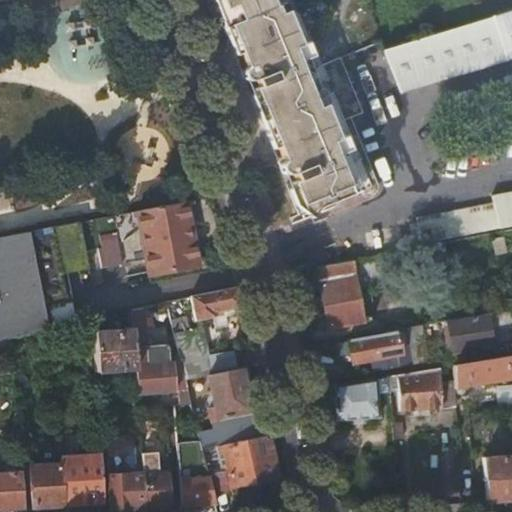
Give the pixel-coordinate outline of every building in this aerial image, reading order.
[(345,118),(361,111),(339,58),(322,65),(316,51),(305,56),(281,0),(212,0),(218,14),(225,11),(230,24),(224,27),(235,57),(245,53),(248,60),(251,67),(247,69),(244,73),(243,78),(244,81),(246,83),(251,84),(257,82),(259,88),(249,92),(259,117),(282,175),(295,208),(299,217),(338,202),(336,197),(369,184),(344,121),(346,120),(345,118)] [(511,10),(454,28),(386,50),(403,93),(478,70),(511,59),(511,10)] [(362,113),(361,111),(345,118),(346,120),(362,113)] [(336,197),(338,202),(371,189),(369,184),(336,197)] [(423,245),(428,244),(496,230),(511,226),(511,192),(494,196),(495,203),(418,218),(423,245)] [(199,263),(187,201),(138,211),(149,273),(199,263)] [(52,227),(26,232),(40,302),(66,296),(52,227)] [(26,232),(0,237),(0,338),(11,336),(45,329),(40,302),(26,232)] [(100,233),(101,265),(120,264),(119,232),(100,233)] [(506,236),(494,237),(497,254),(508,252),(506,236)] [(326,246),(306,255),(312,266),(331,258),(326,246)] [(408,250),(385,255),(392,289),(415,285),(408,250)] [(354,261),(319,267),(322,283),(356,277),(354,261)] [(356,277),(322,283),(325,298),(327,311),(330,327),(364,320),(356,277)] [(214,313),(242,307),(238,287),(185,298),(188,305),(192,304),(196,321),(216,317),(214,313)] [(145,332),(143,307),(132,310),(132,330),(133,333),(145,332)] [(511,350),(511,349),(511,312),(452,324),(457,350),(496,343),(495,339),(510,337),(511,350)] [(200,377),(208,375),(211,374),(205,351),(200,352),(195,331),(191,332),(188,319),(172,322),(179,351),(181,357),(182,362),(186,380),(200,377)] [(403,355),(405,367),(415,366),(408,333),(407,329),(398,331),(398,332),(403,355)] [(132,330),(93,332),(96,373),(106,372),(135,370),(135,367),(134,350),(133,333),(132,330)] [(424,330),(408,333),(415,366),(430,363),(424,330)] [(145,332),(133,333),(134,350),(141,350),(146,349),(146,347),(145,332)] [(350,340),(356,364),(403,355),(398,332),(350,340)] [(0,355),(12,353),(11,336),(0,338),(0,355)] [(168,345),(146,347),(146,349),(147,360),(170,358),(168,345)] [(141,350),(134,350),(135,367),(142,366),(142,360),(141,350)] [(511,356),(455,365),(456,381),(456,389),(511,378),(511,356)] [(170,363),(170,358),(147,360),(142,360),(142,366),(170,363)] [(186,380),(182,362),(173,363),(175,389),(188,388),(186,380)] [(175,389),(173,363),(170,363),(142,366),(135,367),(135,370),(137,393),(175,389)] [(219,420),(252,413),(242,368),(211,374),(208,375),(219,420)] [(441,368),(399,375),(402,412),(443,409),(442,382),(441,368)] [(206,403),(200,377),(186,380),(188,388),(192,403),(192,406),(206,403)] [(378,378),(337,385),(339,421),(381,418),(378,378)] [(443,409),(458,408),(456,389),(456,381),(442,382),(443,409)] [(181,429),(198,427),(197,425),(192,406),(192,403),(179,405),(181,429)] [(203,449),(269,435),(264,410),(252,413),(219,420),(197,425),(198,427),(203,449)] [(140,435),(140,448),(151,448),(151,434),(140,435)] [(212,492),(278,478),(269,435),(203,449),(208,477),(212,492)] [(108,475),(111,511),(131,510),(131,505),(145,504),(141,454),(141,451),(126,451),(127,468),(135,468),(135,474),(108,475)] [(145,504),(145,509),(173,508),(169,464),(159,464),(158,452),(141,454),(145,504)] [(61,466),(64,505),(105,502),(101,454),(61,458),(61,466)] [(511,455),(485,458),(489,502),(511,500),(511,455)] [(34,507),(64,505),(61,466),(31,468),(34,507)] [(14,474),(17,508),(24,507),(22,473),(14,474)] [(0,509),(17,508),(14,474),(0,475),(0,509)] [(180,479),(183,507),(215,505),(212,492),(208,477),(189,478),(180,479)]
